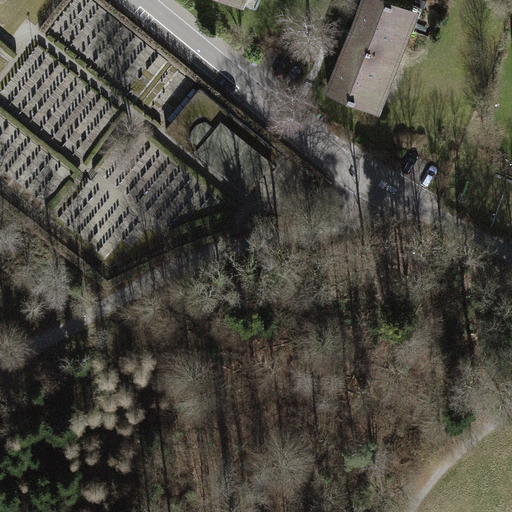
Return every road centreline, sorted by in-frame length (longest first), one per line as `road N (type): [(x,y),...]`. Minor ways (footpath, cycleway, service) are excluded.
road 1 (track): [(0,356),(200,255),(324,227),(388,193)]
road 2 (residential): [(388,193),(146,0)]
road 3 (track): [(511,410),(453,461),(415,511)]
